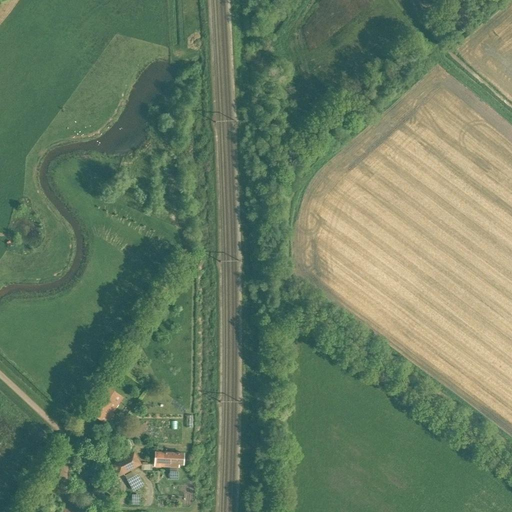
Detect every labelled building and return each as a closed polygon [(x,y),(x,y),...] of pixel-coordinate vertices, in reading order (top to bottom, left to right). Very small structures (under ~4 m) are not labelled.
[(141,350),(140,350),(136,347),(133,352),(137,355),(141,350)] [(86,412),(105,424),(122,398),(103,386),(86,412)] [(110,464),(117,478),(141,465),(134,452),(110,464)] [(183,455),(164,453),(155,453),(154,467),(163,467),(178,468),(178,465),(182,465),(183,455)] [(177,471),(169,471),(169,480),(177,480),(177,471)]
